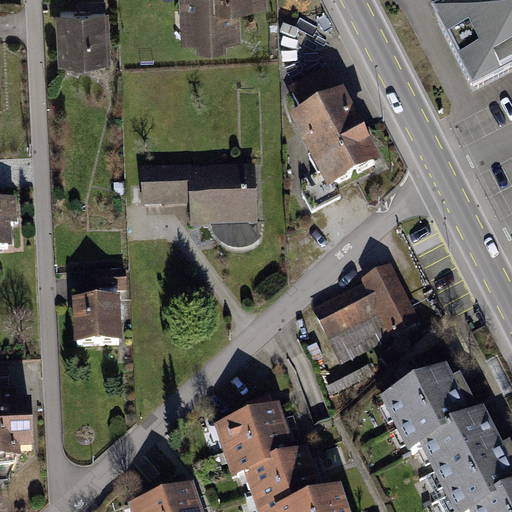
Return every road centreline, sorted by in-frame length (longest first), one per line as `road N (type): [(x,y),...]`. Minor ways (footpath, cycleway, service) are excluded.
road 1 (residential): [(36,0),(68,511)]
road 2 (residential): [(70,511),(390,221),(446,180)]
road 3 (unknown): [(276,325),(376,511)]
road 4 (tertiary): [(354,0),(446,180)]
road 5 (tertiary): [(446,180),(511,307)]
